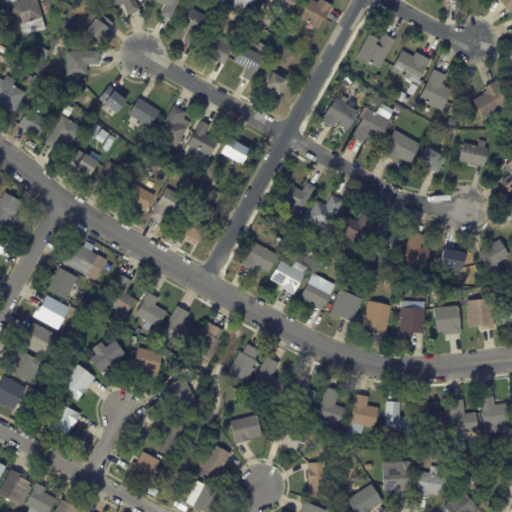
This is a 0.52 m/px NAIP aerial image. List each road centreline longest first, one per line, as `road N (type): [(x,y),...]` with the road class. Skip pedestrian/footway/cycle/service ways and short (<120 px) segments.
road 1 (tertiary): [(0,151),(81,214),(325,349),(406,367),(511,358)]
road 2 (residential): [(359,0),(202,282)]
road 3 (residential): [(284,133),(397,197),(463,209)]
road 4 (residential): [(0,429),(151,511)]
road 5 (residential): [(139,53),(284,133)]
road 6 (residential): [(59,199),(0,308)]
